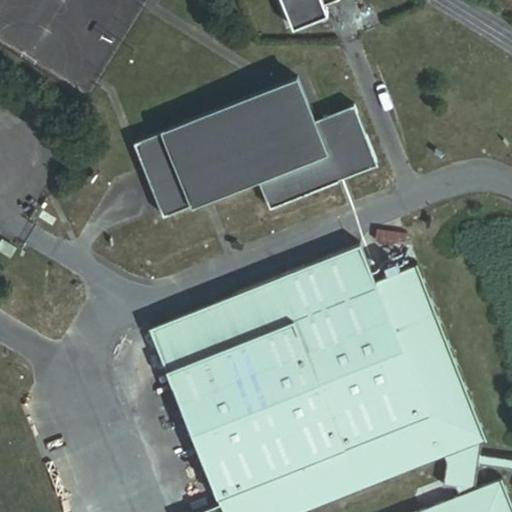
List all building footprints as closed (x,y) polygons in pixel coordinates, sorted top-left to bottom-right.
[(330,3),(337,0),(282,0),(294,28),(333,11),(330,3)] [(332,159),(370,144),(355,105),(316,120),(299,77),(135,143),(164,216),(258,178),(270,208),(340,180),(332,159)] [(379,165),(370,144),(332,159),(340,180),(379,165)] [(2,240),(0,242),(0,251),(11,258),(17,249),(2,240)] [(511,511),(511,497),(504,478),(475,490),(479,461),(480,453),(483,435),(486,433),(419,264),(376,280),(361,244),(277,277),(294,320),(168,370),(221,504),(199,511),(295,511),(443,451),(446,459),(442,486),(457,488),(460,496),(419,511),(511,511)] [(168,370),(294,320),(277,277),(151,328),(168,370)] [(511,458),(480,453),(479,461),(511,465),(511,458)]
